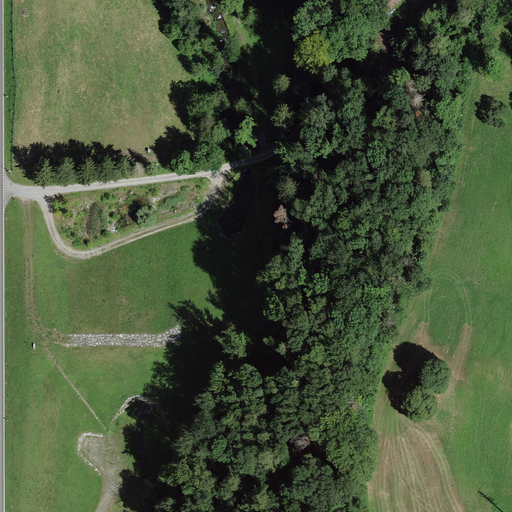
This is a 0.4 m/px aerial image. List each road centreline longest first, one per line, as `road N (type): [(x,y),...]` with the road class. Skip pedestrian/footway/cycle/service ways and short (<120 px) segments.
road 1 (unclassified): [(0,191),(163,178),(280,151),(336,70),(351,0)]
road 2 (track): [(223,167),(210,205),(84,255),(62,249),(41,193)]
road 3 (track): [(264,156),(249,53),(231,0)]
